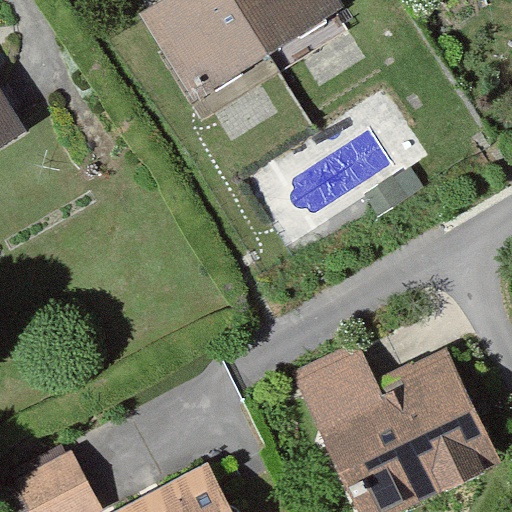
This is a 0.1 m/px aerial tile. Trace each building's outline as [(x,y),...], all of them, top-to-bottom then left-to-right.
[(185,0),(154,20),(199,91),(336,4),(333,0),(185,0)] [(0,139),(19,128),(0,98),(0,139)] [(354,354),(304,379),(369,511),(386,511),(494,460),(444,358),(373,393),(354,354)] [(92,511),(96,510),(69,457),(22,481),(37,511),(92,511)] [(225,511),(206,476),(138,511),(225,511)]
